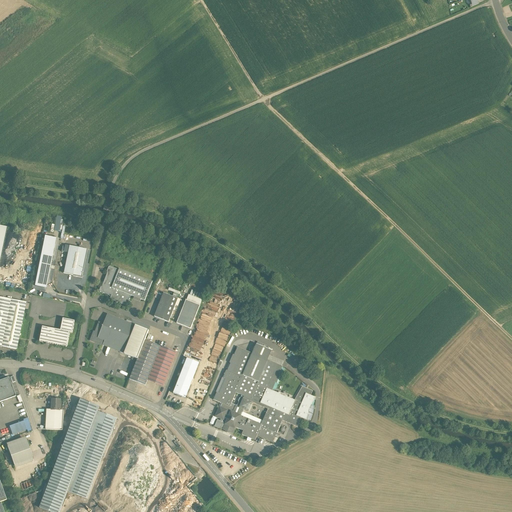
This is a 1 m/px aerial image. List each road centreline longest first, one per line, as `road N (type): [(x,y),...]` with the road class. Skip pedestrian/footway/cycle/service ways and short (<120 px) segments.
road 1 (track): [(0,182),(109,197),(209,234),(253,263),(403,400),(511,435)]
road 2 (track): [(88,302),(110,189),(138,153),(495,1)]
road 3 (track): [(266,100),(511,338)]
road 4 (unclassified): [(77,375),(88,302),(187,339),(157,409)]
road 5 (tertiary): [(250,511),(157,409)]
road 6 (unknown): [(117,511),(145,441),(136,421),(110,407)]
